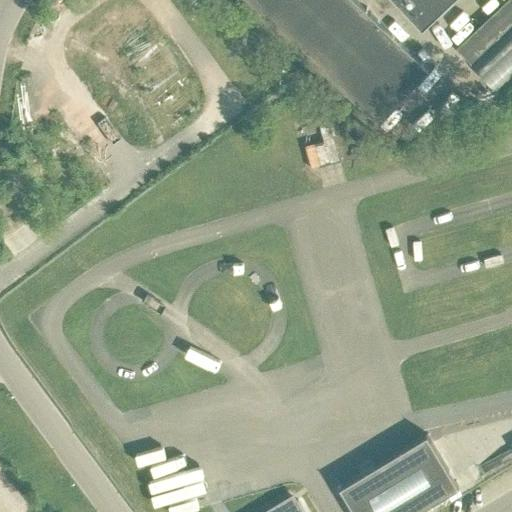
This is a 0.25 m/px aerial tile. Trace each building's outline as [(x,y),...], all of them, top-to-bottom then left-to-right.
[(251,0),(379,120),(429,67),(358,0),(251,0)] [(397,0),(422,26),(449,0),(397,0)] [(511,0),(502,0),(461,40),(475,55),(511,19),(511,0)] [(505,42),(499,35),(477,52),(483,59),(505,42)] [(427,432),(340,484),(357,511),(412,511),(459,484),(427,432)] [(260,511),(257,511),(306,511),(298,497),(273,511),(260,511)]
